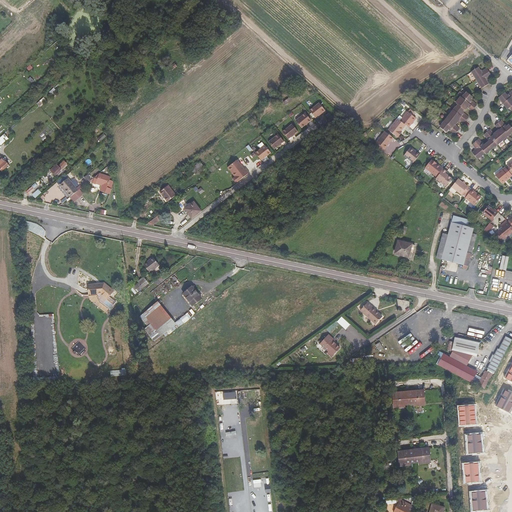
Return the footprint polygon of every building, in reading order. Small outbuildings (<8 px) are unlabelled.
[(486,48),(492,52),(500,39),(493,35),(486,48)] [(478,67),(471,72),(482,88),(489,84),(486,79),(491,76),(489,72),(487,68),(481,72),(478,67)] [(511,91),(508,95),(505,92),(499,97),(501,100),(503,103),(508,109),(511,107),(511,108),(511,91)] [(442,125),(440,128),(446,132),(449,130),(455,134),(457,131),(460,128),(455,125),(453,123),(456,121),(458,118),(460,119),(464,123),(466,120),(469,117),(463,112),(465,109),(464,108),(466,106),(468,107),(472,111),(475,108),(477,104),(471,100),(473,97),(467,92),(465,95),(464,94),(462,97),(461,97),(456,102),(459,104),(457,107),(456,107),(454,110),(449,115),(444,121),(442,124),(442,125)] [(328,110),(322,103),(312,110),(318,117),(328,110)] [(400,121),(409,128),(416,118),(408,112),(400,121)] [(314,120),(308,113),(299,121),(304,128),(314,120)] [(472,153),(478,159),(485,153),(486,154),(489,152),(489,151),(492,149),(494,147),(495,147),(498,145),(503,140),(509,136),(511,133),(511,132),(511,127),(509,124),(507,126),(502,120),(500,122),(499,123),(495,125),(499,130),(501,131),(498,134),(495,136),(494,134),(490,130),(487,132),(484,135),(489,141),(487,143),(484,145),(479,139),(476,142),(472,144),(477,149),(472,153)] [(404,128),(395,122),(389,130),(398,138),(401,134),(400,133),(404,128)] [(291,139),(294,136),(301,131),(295,124),(285,131),(291,139)] [(383,152),(394,138),(385,131),(374,145),(383,152)] [(272,142),(277,149),(281,146),(283,145),(287,142),(281,134),(272,142)] [(274,153),(268,145),(258,153),(264,160),(274,153)] [(404,156),(413,163),(420,154),(411,147),(404,156)] [(4,155),(0,159),(0,169),(3,173),(13,164),(4,155)] [(437,177),(444,169),(432,159),(425,168),(437,177)] [(239,184),(252,173),(249,169),(248,170),(240,160),(231,168),(238,177),(235,179),(239,184)] [(59,168),(53,172),(57,177),(69,166),(67,163),(61,169),(59,168)] [(502,183),(511,175),(511,174),(506,168),(505,167),(495,175),(502,183)] [(196,169),(188,175),(191,179),(199,173),(196,169)] [(437,177),(436,178),(446,186),(452,179),(445,173),(447,171),(444,169),(437,177)] [(458,179),(452,187),(461,195),(464,192),(468,195),(472,189),(458,179)] [(77,200),(85,193),(75,181),(66,188),(77,200)] [(111,185),(100,181),(96,185),(94,190),(97,191),(98,189),(104,192),(102,198),(106,199),(107,196),(111,198),(114,190),(110,188),(111,185)] [(166,202),(176,197),(170,185),(160,191),(166,202)] [(468,195),(465,198),(475,205),(481,197),(472,189),(468,195)] [(167,206),(159,196),(151,203),(159,212),(167,206)] [(441,202),(439,205),(446,210),(448,206),(441,202)] [(197,203),(189,210),(197,219),(205,212),(197,203)] [(249,205),(243,210),(246,215),(253,210),(249,205)] [(482,213),(492,221),(498,212),(494,209),(493,210),(488,206),(482,213)] [(472,233),(475,223),(463,214),(455,210),(448,233),(443,231),(436,257),(463,265),(463,268),(467,269),(476,235),(472,233)] [(161,218),(154,223),(157,226),(164,221),(161,218)] [(484,230),(488,233),(494,226),(490,223),(484,230)] [(511,227),(508,223),(505,225),(506,226),(500,231),(497,234),(498,236),(501,240),(502,241),(506,238),(506,239),(511,233),(511,227)] [(415,245),(398,241),(395,254),(412,258),(415,245)] [(500,269),(505,271),(508,257),(502,256),(500,269)] [(153,257),(144,265),(150,272),(159,265),(153,257)] [(169,271),(155,281),(158,285),(171,274),(169,271)] [(137,293),(149,283),(145,278),(133,288),(137,293)] [(88,285),(89,295),(101,294),(107,299),(113,291),(104,283),(88,285)] [(193,287),(183,294),(192,306),(202,299),(193,287)] [(158,302),(139,317),(147,327),(144,329),(154,342),(163,335),(166,337),(178,328),(158,302)] [(376,311),(367,303),(360,310),(376,324),(382,317),(376,312),(376,311)] [(341,317),(337,322),(345,330),(349,325),(341,317)] [(332,341),(333,339),(328,335),(321,342),(320,341),(318,343),(328,351),(327,353),(332,357),(340,348),(333,342),(332,341)] [(444,354),(438,365),(457,375),(478,386),(479,385),(485,389),(493,374),(494,373),(511,339),(506,336),(499,349),(498,349),(494,355),(493,355),(489,362),(491,362),(487,369),(488,370),(487,372),(486,371),(482,378),(475,375),(477,372),(467,366),(472,355),(476,356),(480,342),(455,337),(452,350),(453,351),(449,357),(444,354)] [(409,405),(413,404),(425,403),(424,390),(408,391),(409,405)] [(511,393),(504,390),(496,406),(509,413),(511,406),(511,393)] [(405,405),(409,405),(408,391),(393,393),(394,406),(405,405)] [(459,407),(460,425),(476,424),(475,406),(459,407)] [(467,435),(469,454),(482,452),(481,434),(467,435)] [(413,450),(415,463),(419,462),(430,461),(429,448),(413,450)] [(400,465),(411,463),(415,463),(413,450),(398,452),(400,465)] [(478,464),(464,465),(466,483),(479,482),(478,464)] [(471,492),(473,511),(487,509),(485,491),(471,492)] [(405,506),(406,503),(401,501),(400,504),(399,503),(394,511),(412,511),(413,510),(405,506)]
